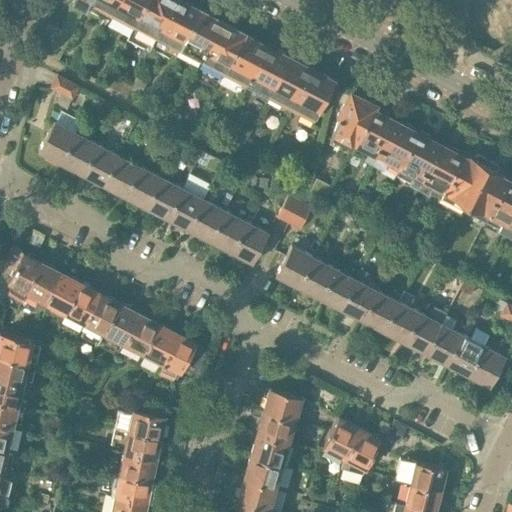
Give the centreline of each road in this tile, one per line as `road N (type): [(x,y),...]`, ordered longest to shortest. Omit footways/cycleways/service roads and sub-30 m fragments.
road 1 (residential): [(251,329),(235,291),(191,267),(148,277),(114,260),(103,222),(0,181)]
road 2 (residential): [(509,438),(418,392),(383,399),(251,329)]
road 3 (secondary): [(511,110),(296,0)]
